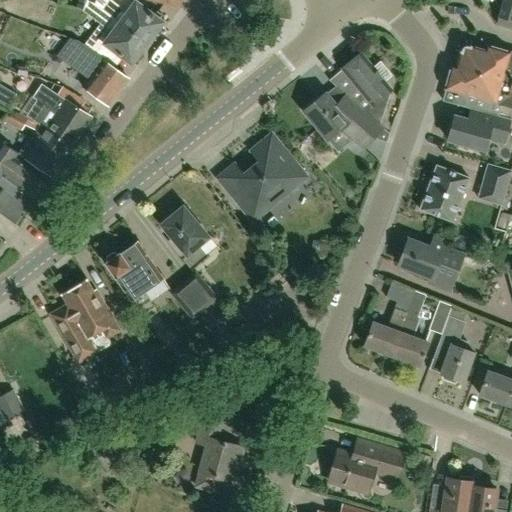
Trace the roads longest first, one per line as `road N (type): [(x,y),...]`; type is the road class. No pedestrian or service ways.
road 1 (residential): [(0,290),(343,14)]
road 2 (residential): [(324,371),(428,60),(411,30)]
road 3 (residential): [(33,213),(217,0)]
road 4 (residential): [(324,371),(511,448)]
road 5 (residential): [(282,511),(324,371)]
road 6 (residential): [(511,41),(479,33),(467,9),(450,7),(411,30)]
